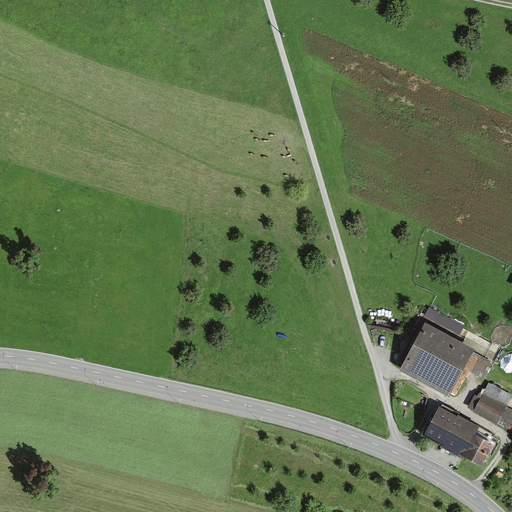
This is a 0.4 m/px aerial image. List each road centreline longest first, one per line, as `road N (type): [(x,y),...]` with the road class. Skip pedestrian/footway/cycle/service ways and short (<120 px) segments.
road 1 (tertiary): [(0,355),(306,419),(405,456),(492,511)]
road 2 (track): [(267,0),(405,456)]
